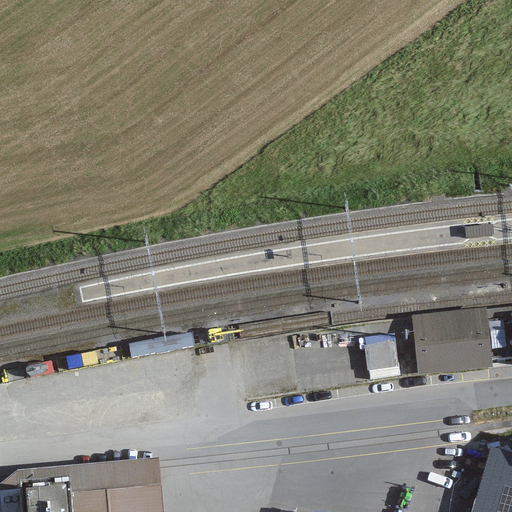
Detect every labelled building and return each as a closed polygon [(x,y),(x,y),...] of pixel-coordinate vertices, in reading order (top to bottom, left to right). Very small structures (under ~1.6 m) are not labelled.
[(493,229),(466,232),(467,241),(494,238),(493,229)] [(493,366),(486,307),(412,315),(418,374),(493,366)] [(398,369),(392,329),(363,334),(369,373),(398,369)] [(511,511),(511,453),(493,448),(474,511),(511,511)] [(148,511),(146,489),(0,502),(0,511),(148,511)]
